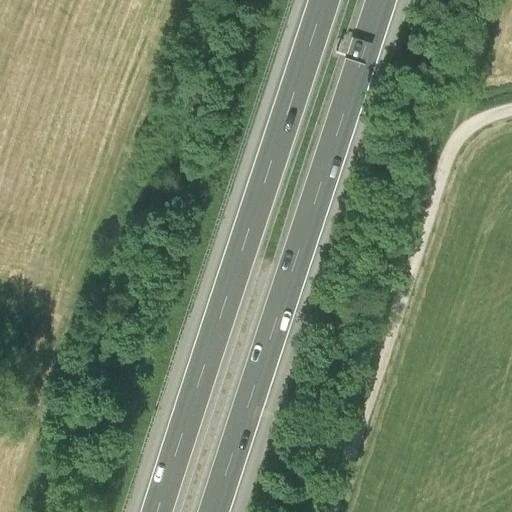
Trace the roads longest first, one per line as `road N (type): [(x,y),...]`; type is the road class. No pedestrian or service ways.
road 1 (motorway): [(328,0),(158,511)]
road 2 (motorway): [(215,511),(383,0)]
road 3 (track): [(330,511),(444,162),(481,121),(511,113)]
